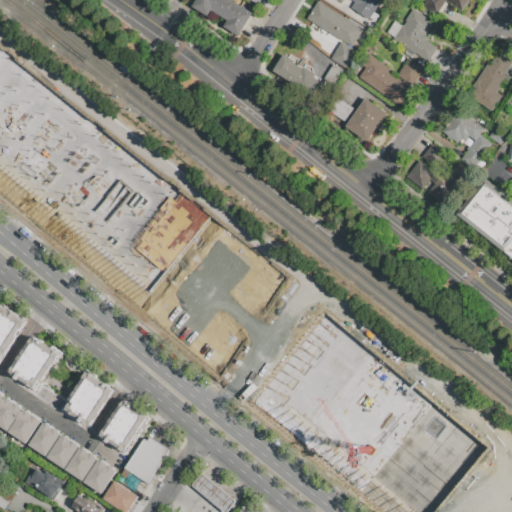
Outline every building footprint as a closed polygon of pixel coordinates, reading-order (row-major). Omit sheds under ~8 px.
[(197,0),(234,0),(255,13),(239,38),(223,28),(228,20),(212,10),(208,17),(193,7),(197,0)] [(354,0),(361,5),(358,10),(373,20),(384,0),(354,0)] [(427,0),(471,0),(464,12),(450,3),(441,17),(424,6),(427,0)] [(320,1),(366,29),(355,47),(309,20),(320,1)] [(414,9),(394,40),(430,62),(439,49),(425,39),(435,23),(414,9)] [(368,51),(360,63),(365,67),(358,78),(402,106),(414,87),(426,69),(410,58),(399,75),(405,79),(404,80),(391,72),(394,68),(368,51)] [(0,52),(1,53),(114,146),(92,173),(0,97),(0,52)] [(511,59),(499,52),(493,62),(491,60),(474,86),(477,88),(470,100),(487,110),(488,108),(493,111),(503,95),(498,93),(509,76),(506,74),(511,64),(511,59)] [(285,55),(275,72),(315,96),(325,79),(285,55)] [(333,64),(345,71),(337,88),(325,80),(325,78),(333,64)] [(338,87),(346,75),(359,83),(351,95),(338,87)] [(329,110),(347,122),(356,108),(338,96),(329,110)] [(347,126),(370,142),(390,114),(367,98),(347,126)] [(460,110),(486,128),(481,135),(493,144),(474,168),(461,160),(476,140),(470,137),(467,141),(462,138),(459,143),(442,131),(460,110)] [(429,167),(459,189),(471,173),(433,145),(424,157),(432,163),(429,167)] [(108,189),(238,291),(225,307),(212,296),(179,338),(218,369),(287,280),(132,158),(108,189)] [(459,189),(429,167),(420,160),(408,177),(446,206),(459,189)] [(511,197),(488,179),(459,214),(511,256),(511,197)] [(43,222),(58,204),(71,215),(83,201),(194,295),(167,327),(43,222)] [(0,362),(0,303),(1,302),(27,319),(0,362)] [(247,396),(306,326),(450,448),(421,482),(427,487),(412,504),(407,501),(398,511),(390,511),(388,510),(386,511),(361,492),(364,489),(352,479),(349,482),(333,469),(345,454),(358,465),(374,446),(321,402),(313,412),(317,415),(308,425),(317,432),(306,445),(292,433),(295,431),(281,419),(278,422),(247,396)] [(45,383),(42,382),(37,390),(10,373),(35,334),(64,353),(45,383)] [(116,388),(90,426),(64,410),(70,400),(68,399),(88,369),(116,388)] [(9,431),(0,425),(0,406),(6,397),(8,399),(9,397),(16,402),(15,403),(17,404),(22,407),(21,408),(24,409),(9,431)] [(151,413),(127,451),(101,435),(127,397),(151,413)] [(27,444),(9,432),(24,410),(26,411),(27,410),(34,414),(33,415),(35,417),(35,416),(40,419),(39,420),(42,421),(27,444)] [(47,457),(29,445),(44,423),(46,424),(47,423),(54,427),(53,428),(55,430),(55,429),(60,432),(60,433),(62,434),(47,457)] [(65,468),(47,457),(63,433),(71,438),(70,439),(80,446),(65,468)] [(148,442),(150,439),(169,452),(148,485),(124,470),(144,440),(148,442)] [(83,481),(66,469),(81,447),(99,458),(83,481)] [(102,493),(85,482),(100,459),(102,460),(107,464),(110,466),(115,469),(117,471),(102,493)] [(26,482),(32,472),(34,474),(38,469),(45,474),(47,471),(65,482),(54,500),(26,482)] [(489,470),(504,482),(505,481),(511,487),(511,511),(458,511),(464,505),(466,507),(474,497),(469,493),(489,470)] [(204,473),(209,477),(234,497),(238,501),(229,511),(228,511),(225,509),(200,489),(194,485),(204,473)] [(116,481),(140,496),(130,511),(124,511),(105,499),(116,481)] [(4,510),(0,507),(0,489),(5,482),(17,490),(4,510)] [(76,511),(69,507),(79,492),(105,510),(104,511),(76,511)]
